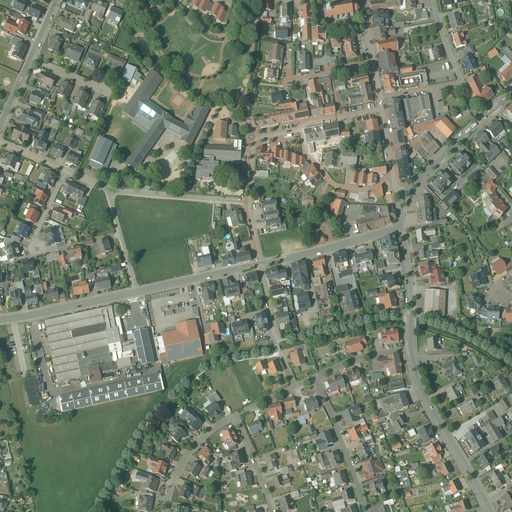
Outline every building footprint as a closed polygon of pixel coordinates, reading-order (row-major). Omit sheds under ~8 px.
[(17,0),(13,9),(22,13),(23,13),(25,7),(26,4),(23,3),(17,0)] [(194,0),(192,5),(192,6),(198,9),(202,0),(194,0)] [(202,0),(198,9),(198,10),(204,13),(205,12),(209,3),(202,0)] [(272,12),(272,0),(264,0),(265,12),(264,15),(267,15),(267,12),(272,12)] [(326,10),(326,11),(325,11),(325,15),(326,19),(327,19),(327,20),(327,21),(328,21),(328,22),(329,22),(330,23),(330,22),(331,22),(332,22),(331,22),(332,21),(333,20),(336,19),(336,21),(338,20),(338,19),(342,18),(343,19),(344,19),(343,18),(347,17),(347,19),(349,18),(349,17),(353,16),(353,18),(355,17),(354,15),(355,15),(355,14),(358,14),(358,15),(359,14),(358,13),(360,11),(361,11),(360,10),(360,8),(361,7),(360,6),(359,7),(357,6),(357,2),(356,0),(347,0),(348,3),(351,2),(352,3),(351,3),(351,5),(347,5),(346,4),(345,4),(344,4),(344,5),(341,5),(340,5),(340,7),(336,7),(336,6),(334,6),(334,8),(330,8),(329,7),(328,7),(329,7),(328,7),(327,7),(326,7),(326,8),(325,9),(325,8),(324,9),(326,10)] [(371,4),(372,14),(374,14),(382,13),(382,10),(389,10),(387,0),(383,0),(381,0),(373,1),(373,3),(371,4)] [(401,9),(400,0),(387,0),(389,10),(401,9)] [(415,0),(406,0),(407,11),(423,10),(423,6),(416,7),(415,0)] [(102,21),(108,7),(102,4),(101,5),(97,3),(93,11),(100,14),(97,19),(102,21)] [(215,6),(209,3),(205,12),(211,14),(215,6)] [(215,6),(211,14),(210,15),(217,18),(221,9),(222,8),(215,5),(215,6)] [(31,9),(25,7),(23,13),(22,13),(21,15),(25,17),(26,15),(28,16),(31,9)] [(31,9),(28,16),(33,18),(33,17),(38,19),(42,11),(32,7),(31,9)] [(292,23),(292,7),(283,7),(283,9),(281,9),(281,19),(287,19),(287,23),(292,23)] [(311,8),(303,8),(303,20),(306,20),(306,28),(304,28),(304,43),(313,42),(312,24),(310,24),(310,20),(312,20),(311,8)] [(112,13),(109,19),(120,24),(124,14),(114,9),(112,13)] [(221,9),(217,18),(216,21),(222,24),(226,15),(226,14),(223,13),(224,11),(221,9)] [(8,16),(19,21),(21,17),(10,12),(8,16)] [(374,14),(376,31),(387,30),(389,30),(388,25),(390,25),(389,13),(382,13),(374,14)] [(455,16),(449,18),(453,30),(463,27),(459,15),(455,16)] [(62,18),(58,26),(74,33),(78,24),(72,21),(71,23),(62,18)] [(24,36),(29,25),(21,21),(18,28),(17,27),(15,32),(24,36)] [(15,25),(8,22),(5,28),(4,30),(8,31),(15,34),(15,32),(17,27),(15,26),(15,25)] [(287,28),(275,28),(275,38),(287,38),(287,28)] [(324,29),(313,30),(313,44),(325,43),(325,42),(327,41),(327,33),(325,33),(324,29)] [(376,31),(378,43),(387,41),(385,34),(387,34),(387,30),(376,31)] [(454,37),(455,42),(454,42),(455,45),(456,45),(458,50),(466,47),(466,46),(467,46),(466,42),(465,43),(463,38),(465,38),(463,34),(462,35),(462,34),(454,37)] [(18,44),(20,45),(22,41),(14,37),(11,44),(17,47),(18,44)] [(58,54),(64,41),(55,37),(49,50),(58,54)] [(340,40),(332,41),(334,51),(342,49),(342,48),(345,47),(348,61),(359,59),(355,40),(341,42),(340,40)] [(400,51),(398,41),(378,44),(380,55),(388,54),(388,53),(400,51)] [(24,52),(26,48),(20,45),(18,44),(17,47),(16,49),(15,48),(13,52),(14,53),(13,53),(11,58),(21,62),(25,53),(24,52)] [(269,45),(267,62),(281,63),(282,46),(269,45)] [(70,48),(66,58),(78,63),(79,59),(80,60),(83,55),(84,51),(75,47),(74,49),(70,48)] [(432,49),(435,60),(443,58),(441,47),(432,49)] [(463,53),(465,57),(473,53),(470,48),(463,53)] [(464,64),(465,68),(476,63),(473,56),(474,55),(473,53),(465,57),(465,59),(466,60),(463,61),(464,64)] [(380,55),(384,78),(398,74),(397,67),(396,68),(394,56),(389,57),(388,54),(380,55)] [(89,56),(84,66),(95,71),(100,61),(89,56)] [(122,61),(110,56),(107,62),(114,65),(110,74),(116,76),(120,67),(122,61)] [(476,63),(465,68),(467,71),(468,71),(469,74),(479,69),(476,63)] [(144,86),(146,84),(141,80),(144,77),(139,74),(140,71),(138,71),(138,69),(129,66),(122,80),(132,85),(134,79),(139,83),(140,83),(144,86)] [(501,76),(508,84),(511,80),(511,67),(501,76)] [(280,71),(265,69),(264,81),(279,83),(280,71)] [(403,88),(404,91),(429,87),(426,71),(413,73),(402,75),(400,76),(402,88),(403,88)] [(139,149),(131,161),(128,159),(124,164),(137,173),(141,168),(167,130),(176,134),(184,138),(182,142),(191,147),(204,121),(205,122),(209,113),(199,108),(194,116),(193,116),(192,116),(191,117),(190,117),(186,125),(190,127),(189,129),(172,120),(173,119),(149,102),(164,80),(161,78),(154,73),(152,75),(146,84),(144,86),(124,113),(131,118),(132,118),(135,120),(141,112),(157,123),(149,135),(139,149)] [(53,89),(57,79),(48,75),(47,76),(45,80),(43,85),(53,89)] [(370,85),(368,75),(361,77),(359,78),(358,77),(351,79),(353,86),(360,85),(360,87),(370,85)] [(402,88),(400,76),(394,77),(395,83),(397,92),(402,91),(402,88)] [(385,83),(386,84),(386,86),(385,87),(386,94),(387,95),(396,93),(397,92),(395,83),(394,77),(383,79),(384,82),(385,83)] [(477,78),(469,82),(476,98),(482,93),(480,90),(482,89),(477,78)] [(336,82),(337,88),(346,87),(344,80),(336,82)] [(318,81),(310,83),(312,96),(321,94),(319,86),(318,81)] [(64,84),(59,95),(68,99),(73,88),(64,84)] [(350,98),(352,107),(374,103),(370,86),(360,88),(362,96),(358,97),(354,98),(350,98)] [(476,98),(484,106),(495,96),(487,88),(482,93),(476,98)] [(42,97),(34,93),(30,101),(40,106),(44,98),(42,97)] [(88,96),(80,93),(74,105),(84,110),(86,105),(85,104),(88,96)] [(273,95),(274,106),(279,105),(279,102),(283,101),(284,103),(285,103),(283,93),(273,95)] [(322,100),(325,116),(336,113),(335,106),(327,107),(325,97),(326,97),(326,94),(321,94),(322,100)] [(353,94),(341,97),(342,103),(348,102),(347,99),(350,98),(354,98),(353,94)] [(399,103),(388,105),(390,118),(399,116),(416,113),(426,111),(432,110),(429,97),(399,103)] [(312,109),(313,118),(325,116),(322,100),(315,101),(317,108),(312,109)] [(283,101),(279,102),(279,105),(280,108),(284,108),(284,110),(293,109),(293,107),(292,101),(285,103),(284,103),(283,101)] [(105,107),(95,102),(91,112),(89,115),(90,115),(98,119),(102,110),(103,111),(105,107)] [(67,113),(70,105),(65,103),(62,110),(67,113)] [(294,112),(296,121),(310,119),(308,109),(307,106),(303,107),(303,109),(303,110),(301,110),(301,105),(293,107),(293,109),(294,112)] [(33,111),(26,108),(20,121),(33,127),(38,117),(32,114),(33,111)] [(35,110),(33,114),(43,118),(44,114),(35,110)] [(424,120),(425,125),(434,122),(432,110),(426,111),(427,119),(424,120)] [(426,111),(416,113),(418,121),(424,120),(427,119),(426,111)] [(133,124),(149,135),(157,123),(141,112),(135,120),(133,124)] [(259,128),(259,129),(296,121),(294,112),(280,114),(269,116),(270,119),(257,121),(259,128)] [(399,116),(390,118),(392,125),(400,124),(401,124),(407,123),(413,122),(418,121),(416,113),(399,116)] [(449,140),(457,132),(444,118),(434,122),(425,125),(424,125),(428,132),(438,129),(449,140)] [(255,120),(249,122),(250,128),(253,127),(253,129),(259,128),(257,121),(257,120),(255,120)] [(413,122),(414,129),(424,125),(425,125),(424,120),(418,121),(413,122)] [(361,130),(362,136),(379,134),(378,122),(373,123),(373,125),(358,126),(359,131),(361,130)] [(497,122),(487,131),(495,140),(505,131),(497,122)] [(392,125),(394,137),(403,133),(408,131),(407,123),(401,124),(400,124),(392,125)] [(16,131),(12,139),(20,143),(26,130),(14,124),(12,129),(16,131)] [(228,125),(218,125),(217,140),(227,141),(227,136),(229,136),(229,137),(231,137),(234,138),(235,137),(236,137),(236,134),(237,134),(237,131),(237,128),(235,128),(232,127),(232,128),(227,128),(228,125)] [(428,132),(424,125),(414,129),(408,131),(403,133),(405,145),(407,144),(419,137),(428,132)] [(338,126),(325,129),(327,138),(335,137),(336,138),(340,137),(338,126)] [(59,131),(54,129),(48,142),(53,144),(59,131)] [(325,129),(308,132),(310,143),(314,142),(327,140),(327,138),(325,129)] [(37,135),(26,130),(20,143),(28,146),(31,138),(35,140),(37,135)] [(40,130),(32,147),(43,152),(47,143),(44,142),(48,134),(40,130)] [(393,137),(395,147),(405,145),(403,133),(394,137),(393,137)] [(381,144),(380,134),(368,136),(369,146),(375,145),(381,144)] [(435,142),(428,134),(419,140),(420,142),(423,147),(411,158),(413,160),(418,156),(422,161),(430,154),(425,149),(435,142)] [(490,142),(482,134),(473,143),(484,154),(482,156),(491,165),(501,155),(493,146),(490,148),(487,145),(490,142)] [(102,139),(90,166),(106,173),(118,146),(102,139)] [(406,151),(396,153),(398,163),(408,161),(407,160),(411,158),(423,147),(420,142),(407,153),(407,155),(407,156),(406,151)] [(242,159),(243,143),(235,143),(235,149),(206,147),(205,157),(211,158),(211,163),(203,162),(203,168),(197,168),(197,173),(202,173),(201,179),(206,179),(206,177),(210,177),(210,175),(215,175),(215,173),(219,174),(219,168),(220,163),(215,163),(215,159),(215,157),(242,159)] [(55,146),(52,155),(62,159),(66,151),(55,146)] [(264,149),(258,148),(258,161),(263,161),(263,159),(268,159),(268,162),(270,165),(275,165),(275,159),(279,159),(279,152),(279,149),(272,149),(272,153),(271,153),(264,153),(264,152),(264,149)] [(288,152),(283,152),(283,153),(283,160),(283,163),(291,164),(291,155),(291,154),(288,154),(288,152)] [(78,166),(82,157),(72,153),(68,162),(78,166)] [(358,157),(342,155),(342,158),(338,158),(339,155),(328,154),(327,167),(337,168),(338,162),(341,163),(341,165),(357,167),(358,157)] [(296,155),(291,155),(291,164),(291,167),(299,167),(299,166),(299,158),(300,157),(296,157),(296,155)] [(15,171),(19,160),(10,157),(7,167),(7,168),(10,169),(15,171)] [(467,168),(459,158),(450,166),(456,173),(461,169),(464,171),(467,168)] [(398,163),(401,180),(411,179),(408,161),(398,163)] [(301,170),(304,173),(310,167),(305,162),(303,166),(301,170)] [(312,166),(310,167),(304,173),(302,174),(307,180),(315,173),(316,172),(314,170),(315,169),(312,166)] [(387,175),(386,167),(374,169),(375,175),(379,174),(379,176),(387,175)] [(449,167),(431,185),(438,192),(447,183),(452,188),(461,180),(449,167)] [(490,167),(485,171),(493,180),(498,175),(490,167)] [(358,186),(360,172),(357,172),(356,174),(353,173),(351,185),(358,186)] [(44,183),(43,184),(48,186),(53,188),(54,185),(56,182),(58,178),(48,173),(48,174),(47,174),(46,176),(47,177),(44,183)] [(318,175),(315,173),(307,180),(312,186),(313,185),(319,180),(321,178),(318,174),(318,175)] [(368,176),(360,175),(359,186),(367,187),(368,176)] [(378,177),(369,176),(368,186),(377,186),(378,177)] [(319,180),(313,185),(315,188),(322,183),(319,180)] [(499,189),(493,180),(486,185),(486,194),(489,194),(491,199),(496,196),(495,194),(496,191),(499,189)] [(41,181),(38,187),(46,191),(48,186),(43,184),(44,183),(41,181)] [(83,198),(86,191),(76,186),(76,188),(74,189),(73,190),(74,192),(72,195),(80,199),(82,200),(83,198)] [(382,193),(381,186),(377,189),(371,194),(375,199),(376,200),(376,201),(377,202),(377,201),(377,202),(384,201),(382,193)] [(39,197),(40,194),(43,196),(46,191),(38,187),(34,195),(39,197)] [(357,192),(349,191),(349,199),(357,200),(357,197),(357,192)] [(367,202),(368,193),(357,192),(357,197),(359,197),(359,202),(367,202)] [(460,199),(454,192),(442,203),(449,210),(460,199)] [(44,208),(48,198),(43,196),(40,194),(39,197),(36,204),(44,208)] [(500,201),(497,195),(496,196),(491,199),(485,201),(488,208),(486,210),(493,218),(495,217),(501,222),(509,210),(505,206),(500,201)] [(88,200),(83,198),(82,200),(80,199),(78,205),(84,208),(88,200)] [(421,213),(433,211),(431,198),(419,200),(421,213)] [(345,203),(334,200),(330,213),(341,217),(345,203)] [(277,201),(262,204),(263,211),(266,211),(266,214),(264,214),(265,220),(268,220),(268,222),(266,222),(267,229),(282,226),(281,220),(279,221),(279,218),(281,217),(279,212),(277,212),(276,207),(278,207),(277,201)] [(31,211),(37,214),(40,209),(32,205),(29,210),(31,211)] [(384,208),(363,207),(363,217),(365,217),(366,221),(358,223),(361,234),(364,233),(364,234),(372,231),(386,227),(395,225),(396,224),(395,221),(396,220),(395,212),(394,213),(393,209),(384,209),(384,208)] [(66,209),(65,213),(67,214),(67,216),(72,218),(75,212),(66,209)] [(56,211),(53,219),(56,220),(59,222),(62,223),(64,219),(65,220),(67,216),(67,214),(65,213),(59,210),(59,211),(57,212),(56,211)] [(36,224),(40,215),(37,214),(31,211),(26,220),(36,224)] [(231,218),(233,228),(244,225),(240,212),(232,214),(231,211),(225,212),(227,219),(231,218)] [(435,224),(433,211),(421,213),(419,213),(421,226),(435,224)] [(26,240),(31,230),(23,226),(18,236),(23,238),(26,240)] [(47,240),(60,236),(58,230),(46,233),(47,240)] [(436,231),(417,234),(418,244),(428,243),(427,238),(436,237),(436,231)] [(15,234),(12,240),(20,244),(23,238),(18,236),(15,234)] [(285,247),(286,254),(304,251),(302,243),(301,243),(301,240),(299,235),(294,236),(296,244),(291,245),(289,238),(283,240),(285,246),(285,247)] [(62,244),(60,236),(47,240),(49,247),(53,247),(57,245),(58,249),(66,246),(65,243),(62,244)] [(382,250),(388,250),(390,253),(391,265),(401,264),(398,247),(396,237),(379,241),(382,250)] [(7,238),(5,243),(6,248),(13,246),(13,245),(14,242),(7,238)] [(109,240),(98,243),(102,255),(113,252),(109,240)] [(17,250),(16,246),(15,245),(13,246),(6,248),(5,248),(8,261),(9,261),(19,258),(18,254),(19,254),(18,250),(17,250)] [(68,250),(70,259),(82,256),(80,248),(77,248),(77,247),(71,249),(71,250),(68,250)] [(236,258),(237,264),(251,262),(249,254),(247,248),(241,249),(243,255),(235,257),(236,258)] [(369,250),(353,255),(356,264),(372,260),(369,250)] [(420,261),(438,258),(437,253),(427,255),(427,250),(418,251),(420,261)] [(46,257),(48,264),(61,260),(60,253),(46,257)] [(211,265),(209,253),(196,256),(196,255),(189,256),(191,263),(197,262),(198,268),(211,265)] [(221,259),(223,267),(234,265),(233,258),(236,258),(235,257),(235,253),(227,254),(227,258),(223,259),(221,259)] [(333,256),(335,264),(335,267),(340,266),(349,264),(347,253),(333,256)] [(61,258),(63,267),(70,265),(68,257),(61,258)] [(325,259),(313,262),(315,270),(320,269),(322,279),(329,277),(325,259)] [(383,260),(374,262),(376,270),(385,268),(383,260)] [(501,260),(492,267),(500,277),(506,272),(508,275),(511,271),(511,263),(507,267),(501,260)] [(24,273),(34,271),(35,277),(40,276),(38,269),(34,270),(33,263),(22,265),(24,273)] [(304,264),(292,267),(296,287),(308,285),(306,274),(304,264)] [(427,266),(420,267),(421,270),(420,270),(421,274),(422,274),(422,277),(431,276),(436,274),(436,273),(435,270),(434,269),(434,265),(427,266)] [(278,269),(267,272),(269,282),(279,280),(280,283),(289,281),(287,273),(279,274),(278,269)] [(479,277),(473,279),(476,290),(487,286),(485,279),(491,278),(488,269),(478,272),(479,277)] [(436,273),(436,274),(431,276),(431,279),(431,283),(432,283),(433,286),(435,285),(436,286),(441,285),(440,284),(444,284),(442,272),(436,273)] [(257,274),(247,276),(249,285),(259,283),(257,274)] [(382,283),(389,282),(390,290),(401,288),(399,277),(390,279),(389,275),(381,277),(382,283)] [(96,281),(98,292),(112,289),(110,278),(96,281)] [(223,283),(227,299),(241,296),(239,286),(233,287),(231,281),(223,283)] [(26,295),(24,282),(16,284),(18,294),(20,293),(20,296),(26,295)] [(74,286),(76,296),(90,293),(88,283),(74,286)] [(214,285),(202,288),(207,307),(213,306),(210,295),(216,294),(214,285)] [(283,285),(270,288),(273,299),(286,296),(283,285)] [(35,287),(37,295),(37,297),(44,296),(42,286),(35,287)] [(332,286),(320,288),(323,301),(335,299),(332,286)] [(47,293),(48,302),(60,300),(58,291),(47,293)] [(439,292),(425,291),(425,297),(426,297),(425,316),(437,317),(437,316),(443,316),(444,292),(439,292)] [(11,304),(12,309),(23,307),(20,296),(20,293),(18,294),(15,294),(15,296),(11,297),(13,304),(11,304)] [(295,296),(296,303),(310,301),(308,293),(295,296)] [(359,309),(355,293),(344,295),(349,312),(359,309)] [(398,309),(395,297),(388,298),(387,294),(379,296),(381,306),(385,305),(386,312),(398,309)] [(27,299),(29,306),(39,304),(37,297),(37,295),(34,296),(34,297),(32,298),(27,299)] [(479,300),(478,297),(468,299),(469,305),(468,307),(471,313),(473,312),(480,317),(481,316),(485,310),(485,309),(483,308),(484,305),(482,304),(483,302),(480,299),(479,300)] [(296,303),(298,311),(311,308),(310,301),(296,303)] [(119,306),(45,322),(59,383),(90,377),(92,384),(103,381),(101,374),(137,366),(136,364),(154,360),(148,330),(119,336),(116,320),(122,319),(119,306)] [(290,314),(284,315),(282,309),(278,310),(279,316),(277,317),(279,325),(289,322),(288,319),(291,318),(290,314)] [(485,319),(489,319),(489,321),(500,321),(501,310),(490,309),(490,312),(488,312),(485,310),(481,316),(485,319)] [(265,314),(254,317),(257,330),(268,328),(265,314)] [(241,335),(248,333),(245,320),(238,322),(241,335)] [(284,324),(285,328),(295,327),(294,320),(290,321),(291,322),(289,323),(284,324)] [(177,332),(162,335),(166,356),(161,357),(162,366),(168,364),(168,363),(202,356),(197,328),(196,328),(195,323),(191,324),(191,322),(176,325),(177,332)] [(233,337),(241,335),(238,322),(230,324),(233,337)] [(225,326),(212,328),(213,335),(205,337),(207,346),(221,344),(220,338),(227,337),(225,326)] [(399,331),(377,331),(377,338),(387,338),(387,344),(399,344),(399,331)] [(359,342),(347,346),(350,356),(365,352),(363,347),(368,346),(366,339),(358,341),(359,342)] [(440,340),(428,341),(428,352),(441,351),(440,340)] [(296,354),(291,355),(292,363),(294,363),(295,368),(306,366),(303,353),(296,354)] [(400,358),(379,361),(380,371),(390,370),(391,378),(403,376),(400,358)] [(456,361),(440,369),(445,379),(454,375),(456,378),(463,375),(456,361)] [(265,363),(257,366),(260,374),(268,371),(265,363)] [(278,363),(269,366),(273,377),(282,374),(278,363)] [(359,379),(356,369),(346,373),(350,382),(359,379)] [(162,377),(59,399),(62,414),(165,392),(162,377)] [(342,377),(335,379),(339,391),(346,388),(342,377)] [(510,388),(503,377),(492,383),(499,395),(510,388)] [(339,391),(335,379),(328,382),(332,394),(339,391)] [(455,388),(460,386),(463,384),(461,380),(453,384),(455,388)] [(455,388),(447,392),(453,404),(463,399),(460,394),(463,392),(460,386),(455,388)] [(480,398),(476,392),(469,397),(472,401),(473,403),(480,398)] [(220,403),(214,395),(207,400),(211,407),(204,411),(211,420),(222,413),(217,405),(220,403)] [(410,408),(405,396),(383,404),(388,416),(410,408)] [(316,398),(305,402),(309,413),(320,409),(316,398)] [(295,399),(285,401),(286,410),(297,408),(295,399)] [(511,407),(507,399),(500,404),(505,413),(511,408),(511,407)] [(473,403),(472,401),(459,409),(464,418),(477,411),(473,403)] [(281,405),(270,406),(271,417),(276,417),(276,423),(283,422),(281,405)] [(359,408),(343,414),(348,427),(359,423),(358,418),(362,416),(359,408)] [(189,424),(194,418),(197,415),(189,409),(182,417),(189,424)] [(263,416),(258,418),(260,421),(248,426),(252,435),(264,429),(261,424),(266,422),(263,416)] [(399,422),(394,425),(398,433),(406,429),(404,426),(408,424),(404,417),(398,420),(399,422)] [(501,417),(484,427),(494,444),(502,439),(497,431),(506,425),(501,417)] [(202,424),(194,418),(189,424),(188,426),(195,432),(202,424)] [(180,425),(173,420),(167,428),(173,433),(170,437),(178,443),(185,434),(178,429),(180,425)] [(367,426),(349,433),(353,443),(363,439),(361,435),(369,432),(367,426)] [(233,429),(228,431),(227,429),(220,432),(222,434),(223,433),(226,441),(237,437),(233,429)] [(427,429),(422,431),(425,438),(417,441),(417,442),(419,446),(427,442),(428,443),(433,440),(427,429)] [(473,454),(484,447),(473,430),(462,437),(473,454)] [(329,433),(318,437),(320,441),(315,442),(319,452),(328,449),(327,447),(333,445),(329,433)] [(237,450),(236,447),(240,445),(237,437),(226,441),(230,449),(229,449),(230,453),(237,450)] [(170,444),(164,440),(158,448),(166,454),(165,455),(172,461),(179,453),(168,445),(170,444)] [(364,443),(365,446),(357,449),(362,461),(372,457),(369,447),(375,445),(373,440),(364,443)] [(403,448),(399,443),(392,447),(395,453),(403,448)] [(490,453),(486,455),(485,453),(476,459),(477,460),(476,460),(478,463),(477,463),(479,465),(479,466),(482,465),(484,469),(492,464),(488,459),(493,456),(492,456),(495,454),(496,455),(500,453),(496,446),(489,450),(490,453)] [(214,454),(206,447),(198,455),(204,460),(202,463),(207,468),(213,461),(210,458),(214,454)] [(428,452),(430,457),(433,456),(437,462),(442,459),(436,448),(428,452)] [(243,452),(233,455),(235,463),(231,463),(233,468),(247,464),(243,452)] [(342,465),(338,453),(328,457),(332,469),(342,465)] [(276,455),(265,460),(270,471),(278,468),(275,462),(278,460),(276,455)] [(322,456),(315,458),(317,465),(324,463),(322,456)] [(161,461),(151,458),(149,465),(151,465),(150,468),(155,469),(153,474),(165,477),(168,466),(160,463),(161,461)] [(382,461),(364,466),(366,472),(364,473),(366,479),(382,474),(381,472),(385,471),(382,461)] [(202,469),(194,464),(188,473),(196,478),(202,469)] [(448,464),(437,470),(440,475),(443,473),(445,478),(454,473),(448,464)] [(212,472),(207,469),(203,476),(207,479),(212,472)] [(497,472),(489,477),(493,484),(501,479),(497,472)] [(345,473),(335,476),(338,487),(348,485),(345,473)] [(237,483),(241,483),(242,488),(253,487),(252,474),(240,476),(240,477),(236,478),(237,483)] [(281,477),(273,480),(276,490),(291,484),(290,479),(283,481),(281,477)] [(160,482),(149,478),(147,485),(144,484),(143,488),(156,493),(160,482)] [(501,479),(493,484),(497,490),(505,485),(501,479)] [(462,491),(457,481),(442,488),(446,494),(452,491),(454,495),(462,491)] [(384,483),(370,487),(372,497),(381,495),(381,491),(386,490),(384,483)] [(511,486),(508,489),(511,493),(502,498),(510,511),(511,510),(511,486)] [(192,490),(184,487),(179,498),(188,501),(192,490)] [(204,491),(197,489),(194,497),(201,500),(204,491)] [(341,495),(342,498),(336,500),(338,506),(344,504),(353,502),(350,492),(341,495)] [(148,499),(141,497),(139,506),(141,507),(140,511),(143,511),(151,511),(154,500),(148,499)] [(291,498),(280,501),(283,511),(291,511),(295,511),(291,498)] [(386,508),(377,510),(377,511),(391,511),(390,507),(397,504),(395,499),(384,503),(386,508)] [(463,511),(471,510),(468,501),(458,504),(459,506),(451,509),(451,511),(463,511)]
